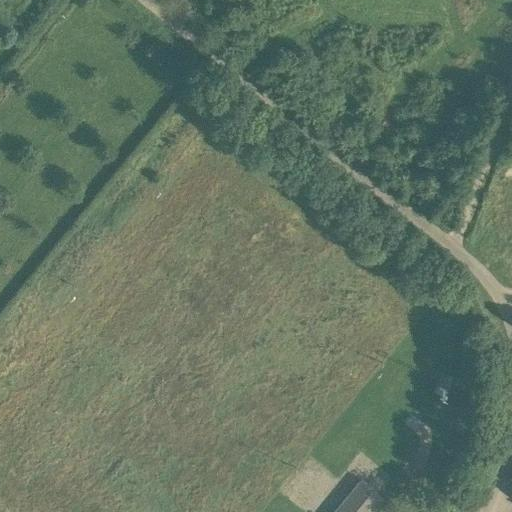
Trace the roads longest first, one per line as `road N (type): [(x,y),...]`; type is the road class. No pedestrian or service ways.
road 1 (unclassified): [(511,333),(476,269),(147,0)]
road 2 (track): [(450,250),(511,92)]
